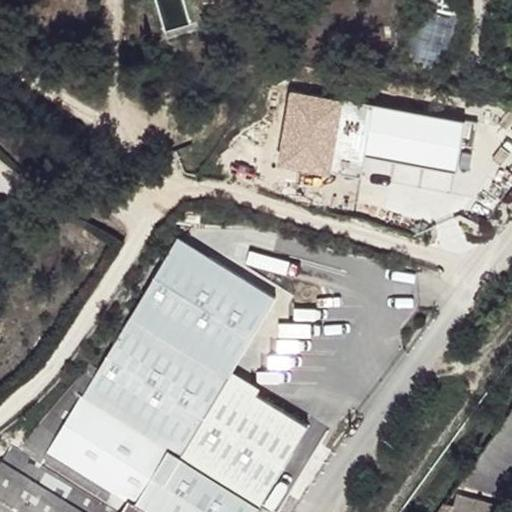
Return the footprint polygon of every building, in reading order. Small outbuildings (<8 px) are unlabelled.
[(422,32),(451,39),(455,20),(426,13),(422,32)] [(459,165),(465,114),(291,91),(281,163),(362,174),(365,152),(459,165)] [(196,232),(188,243),(212,258),(219,246),(196,232)] [(176,237),(127,314),(225,374),(273,295),(212,258),(188,243),(176,237)] [(95,365),(79,393),(176,452),(225,374),(127,314),(95,365)] [(88,362),(38,421),(56,432),(79,393),(95,365),(88,362)] [(225,374),(176,452),(183,457),(258,503),(308,423),(225,374)] [(56,432),(40,458),(38,461),(116,510),(115,511),(151,511),(153,510),(163,493),(183,457),(176,452),(79,393),(56,432)] [(38,421),(18,445),(40,458),(56,432),(38,421)] [(5,429),(0,433),(0,435),(10,441),(13,435),(5,429)] [(0,435),(0,455),(8,444),(10,441),(0,435)] [(8,444),(0,455),(0,460),(87,511),(115,511),(116,510),(38,461),(16,448),(8,444)] [(18,445),(16,448),(38,461),(40,458),(18,445)] [(183,457),(163,493),(153,510),(155,511),(252,511),(256,507),(258,503),(183,457)] [(0,511),(87,511),(0,460),(0,511)] [(475,499),(472,511),(498,511),(500,505),(475,499)]
